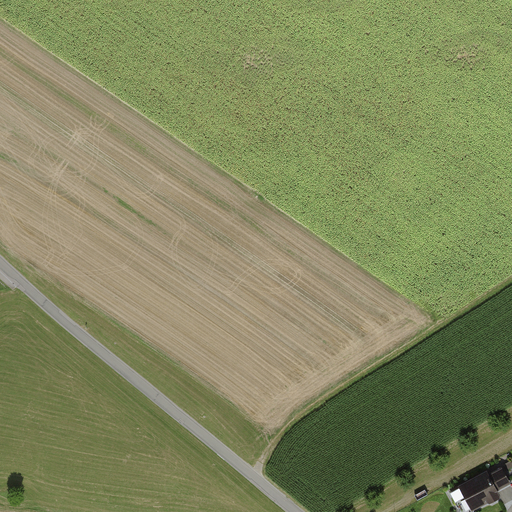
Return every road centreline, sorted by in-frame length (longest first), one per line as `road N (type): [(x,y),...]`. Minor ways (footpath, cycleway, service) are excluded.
road 1 (residential): [(0,263),(294,511)]
road 2 (track): [(253,478),(278,433),(511,281)]
